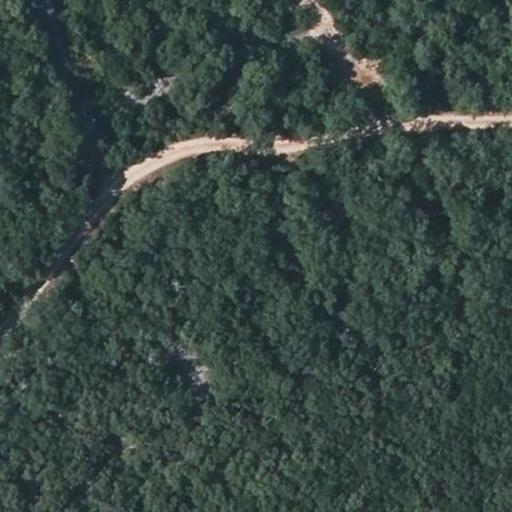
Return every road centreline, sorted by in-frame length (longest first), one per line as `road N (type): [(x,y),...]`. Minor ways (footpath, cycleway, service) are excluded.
road 1 (track): [(511,125),(423,137),(379,121),(299,151),(164,154),(93,209),(0,326)]
road 2 (track): [(385,124),(355,60),(306,4)]
